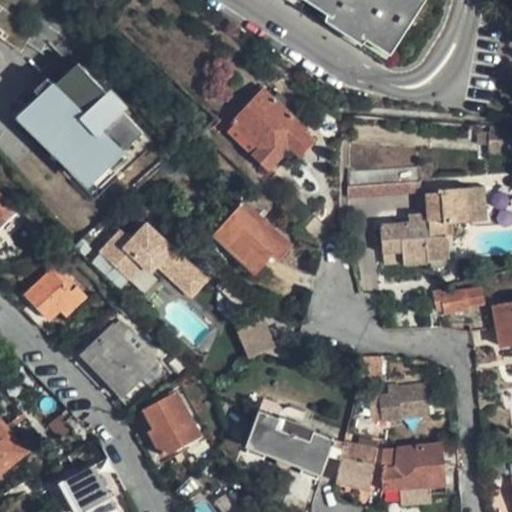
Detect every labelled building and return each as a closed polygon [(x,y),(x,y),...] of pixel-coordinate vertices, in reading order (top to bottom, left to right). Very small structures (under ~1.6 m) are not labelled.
[(295,0),(385,60),(424,0),(295,0)] [(79,158),(96,176),(106,166),(111,172),(124,160),(119,154),(142,134),(121,111),(116,115),(102,99),(106,95),(77,64),(53,87),(48,81),(33,95),(38,100),(28,109),(47,130),(37,139),(48,149),(52,145),(71,165),(79,158)] [(282,100),(265,85),(226,127),(270,167),(310,126),(295,112),(300,107),(287,95),(282,100)] [(102,99),(116,115),(125,107),(111,91),(106,95),(102,99)] [(47,130),(28,109),(17,119),(37,139),(47,130)] [(490,144),(510,144),(510,145),(511,146),(511,147),(511,128),(487,127),(486,131),(486,144),(490,144)] [(52,145),(48,149),(85,186),(96,176),(79,158),(71,165),(52,145)] [(420,165),(422,182),(434,181),(432,161),(420,162),(420,165)] [(349,170),(351,197),(412,193),(415,193),(419,192),(420,189),(422,186),(422,183),(422,182),(420,165),(349,170)] [(490,186),(474,187),(478,222),(493,220),(490,186)] [(474,187),(420,193),(421,213),(410,214),(410,223),(382,225),(385,265),(407,263),(407,266),(430,265),(432,260),(450,259),(448,236),(446,236),(445,225),(453,224),(478,222),(474,187)] [(298,188),(283,203),(306,225),(321,209),(298,188)] [(216,231),(256,269),(274,251),(280,255),(295,240),(248,197),(216,231)] [(210,276),(149,219),(134,235),(123,224),(102,246),(132,274),(146,260),(154,267),(159,261),(194,293),(210,276)] [(454,236),(453,224),(445,225),(446,236),(448,236),(454,236)] [(0,257),(10,253),(4,239),(0,241),(0,257)] [(50,270),(25,294),(31,300),(23,307),(35,319),(42,312),(47,317),(72,293),(68,289),(73,284),(56,266),(51,271),(50,270)] [(447,287),(438,288),(441,304),(449,303),(450,309),(472,306),(472,304),(485,303),(482,284),(469,285),(469,287),(447,289),(447,287)] [(511,351),(511,300),(500,302),(507,352),(511,351)] [(154,361),(115,321),(87,350),(125,389),(154,361)] [(247,359),(275,350),(266,321),(238,330),(247,359)] [(385,352),(374,351),(367,373),(385,377),(385,352)] [(385,416),(433,412),(430,380),(400,382),(401,390),(383,392),(385,416)] [(162,454),(200,433),(177,391),(138,412),(162,454)] [(385,416),(383,392),(376,392),(378,417),(385,416)] [(298,456),(327,466),(331,452),(341,456),(346,440),(349,431),(316,420),(317,418),(288,409),(287,410),(259,401),(248,440),(278,451),(276,456),(277,461),(281,464),(284,465),(288,464),(292,463),(295,460),(298,456)] [(0,472),(21,454),(0,429),(0,472)] [(381,441),(349,431),(346,440),(341,456),(338,469),(368,479),(381,441)] [(400,439),(395,460),(383,460),(381,461),(382,483),(431,481),(431,468),(446,467),(447,439),(400,439)] [(388,440),(383,460),(395,460),(400,439),(388,440)] [(108,453),(93,462),(111,493),(125,484),(108,453)] [(111,493),(93,462),(64,478),(83,510),(111,493)] [(431,481),(432,486),(446,485),(446,467),(431,468),(431,481)] [(203,481),(192,470),(173,489),(185,500),(203,481)] [(431,481),(382,483),(382,495),(432,493),(432,486),(431,481)] [(120,511),(115,503),(109,506),(112,511),(110,511),(120,511)]
